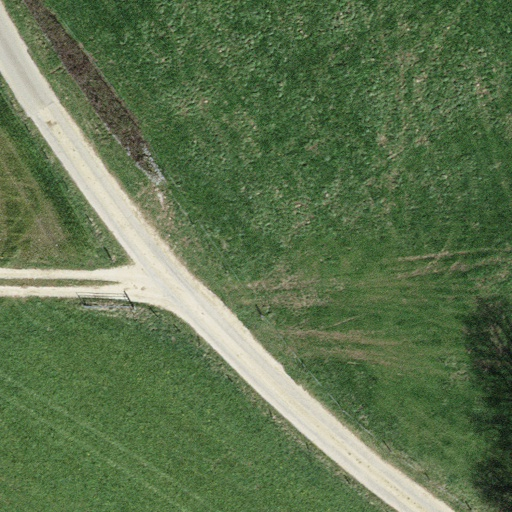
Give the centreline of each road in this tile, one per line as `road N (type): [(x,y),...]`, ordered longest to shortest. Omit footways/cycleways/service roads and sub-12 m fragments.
road 1 (track): [(403,511),(282,415),(164,283),(0,39)]
road 2 (track): [(164,283),(0,292)]
